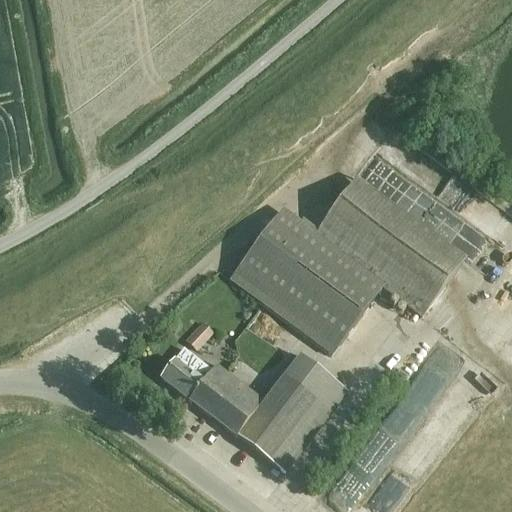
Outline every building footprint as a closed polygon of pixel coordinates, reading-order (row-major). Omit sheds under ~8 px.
[(351,159),(382,131),(369,116),(338,143),(351,159)] [(379,291),(420,322),(464,265),(355,183),(311,240),(379,291)] [(329,359),(379,291),(311,240),(279,216),(228,284),(329,359)] [(97,305),(80,318),(87,328),(104,314),(97,305)] [(185,345),(194,353),(211,336),(202,327),(185,345)] [(212,368),(209,372),(181,351),(157,382),(283,478),(346,396),(297,358),(260,406),(212,368)] [(375,492),(389,502),(412,470),(399,460),(375,492)] [(436,511),(461,486),(444,471),(405,511),(436,511)]
